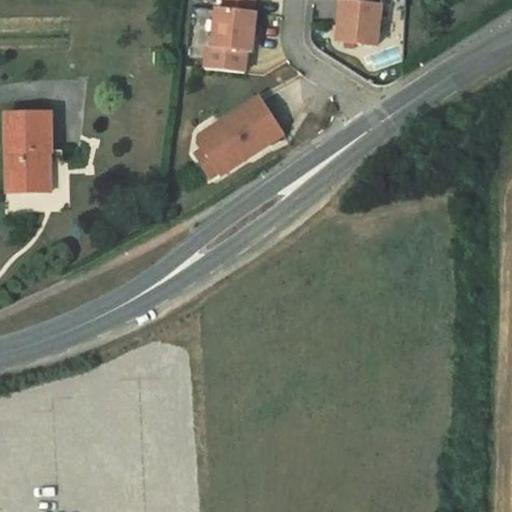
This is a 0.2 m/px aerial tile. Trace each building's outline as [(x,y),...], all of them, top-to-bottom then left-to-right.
[(224,0),(223,10),(253,13),(254,0),(224,0)] [(371,0),(341,0),(337,42),(377,47),(381,7),(371,6),(371,0)] [(223,10),(217,9),(213,48),(208,47),(205,70),(245,74),(247,53),(252,54),(257,14),(253,13),(223,10)] [(284,136),(259,98),(198,138),(198,141),(203,150),(219,174),(221,177),(248,159),(249,154),(256,149),(258,152),(284,136)] [(44,192),(44,153),(51,152),(50,114),(6,115),(8,193),(44,192)] [(256,149),(249,154),(248,159),(258,152),(256,149)] [(219,174),(203,150),(195,155),(211,179),(219,174)] [(51,152),(44,153),(44,192),(52,192),(51,152)]
